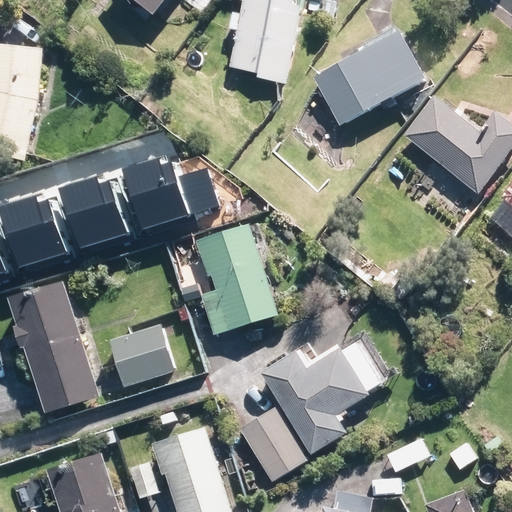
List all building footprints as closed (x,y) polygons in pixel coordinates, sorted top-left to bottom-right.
[(293,0),(250,0),(236,66),(277,76),(293,0)] [(400,38),(318,81),(342,126),(424,83),(400,38)] [(43,54),(0,49),(0,151),(24,157),(38,101),(43,54)] [(437,101),(409,136),(480,192),(511,152),(511,130),(497,118),(482,137),(437,101)] [(118,252),(165,197),(127,164),(92,205),(44,219),(59,269),(118,252)] [(250,231),(202,246),(218,298),(211,300),(220,330),(275,313),(250,231)] [(66,289),(17,303),(47,409),(97,395),(66,289)] [(162,330),(114,343),(126,384),(174,370),(162,330)] [(300,357),(270,375),(315,449),(344,432),(334,415),(363,397),(338,355),(309,372),(300,357)] [(278,414),(247,432),(274,478),(305,460),(278,414)] [(229,511),(231,511),(206,432),(162,446),(182,511),(229,511)] [(433,459),(422,437),(387,454),(398,476),(433,459)] [(481,462),(469,442),(449,455),(461,474),(481,462)] [(119,511),(104,459),(53,473),(64,511),(119,511)] [(153,463),(128,470),(138,501),(162,493),(153,463)] [(471,511),(466,497),(432,510),(432,511),(471,511)]
